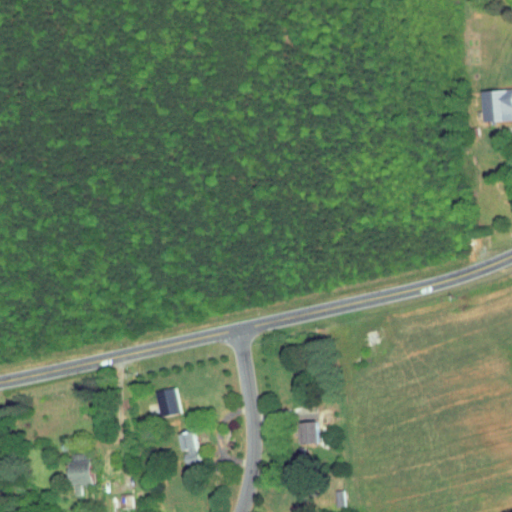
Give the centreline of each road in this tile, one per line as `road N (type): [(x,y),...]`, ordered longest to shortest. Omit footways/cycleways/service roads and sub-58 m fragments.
road 1 (tertiary): [(0,377),(383,294),(511,252)]
road 2 (residential): [(234,511),(249,479),(238,328)]
